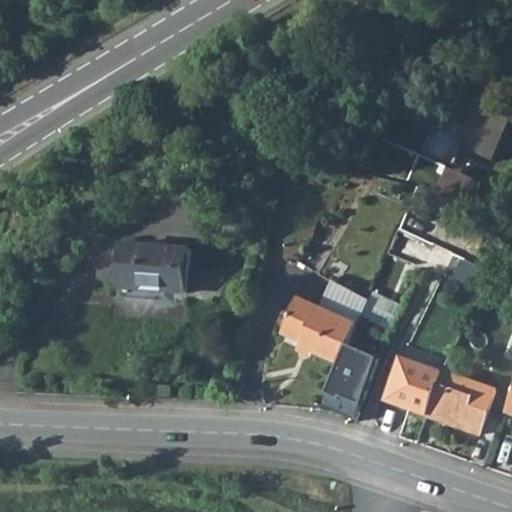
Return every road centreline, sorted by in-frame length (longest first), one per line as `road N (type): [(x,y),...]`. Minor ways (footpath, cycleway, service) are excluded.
road 1 (tertiary): [(511,509),(278,436),(0,422)]
road 2 (tertiary): [(231,0),(0,140)]
